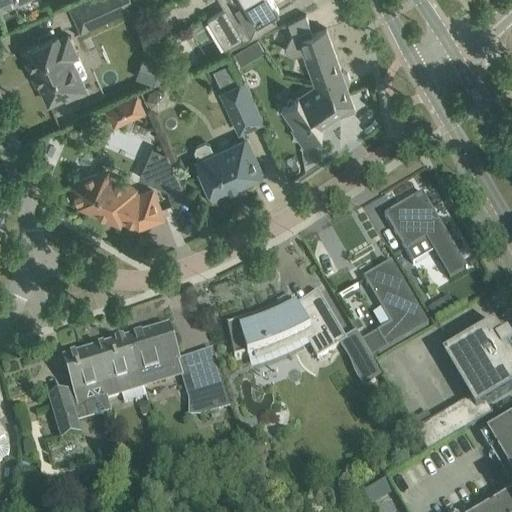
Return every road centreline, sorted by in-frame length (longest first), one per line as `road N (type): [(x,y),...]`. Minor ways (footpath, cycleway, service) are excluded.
road 1 (residential): [(30,261),(140,280),(170,275),(278,221),(376,155)]
road 2 (tertiary): [(421,74),(511,230)]
road 3 (residential): [(30,261),(27,191),(0,129)]
